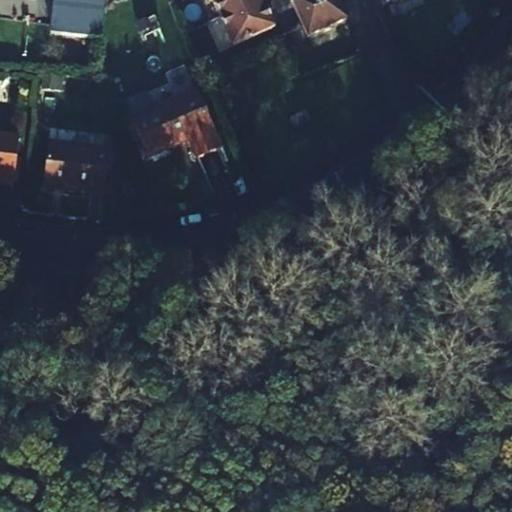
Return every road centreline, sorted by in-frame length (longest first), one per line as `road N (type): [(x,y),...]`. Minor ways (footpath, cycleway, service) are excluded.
road 1 (residential): [(0,242),(105,252),(214,229),(286,198),(415,110)]
road 2 (residential): [(415,110),(511,20)]
road 3 (residential): [(359,0),(415,110)]
